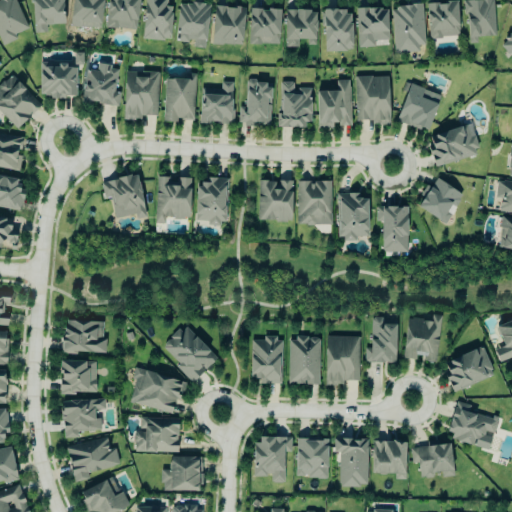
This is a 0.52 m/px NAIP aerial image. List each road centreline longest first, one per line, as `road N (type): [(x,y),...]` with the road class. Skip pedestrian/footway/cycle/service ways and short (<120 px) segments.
road 1 (residential): [(78,163),(45,211),(31,319),(32,425),(54,511)]
road 2 (residential): [(394,169),(363,155),(124,147),(78,163)]
road 3 (residential): [(225,511),(227,447),(248,416),(378,414),(410,403)]
